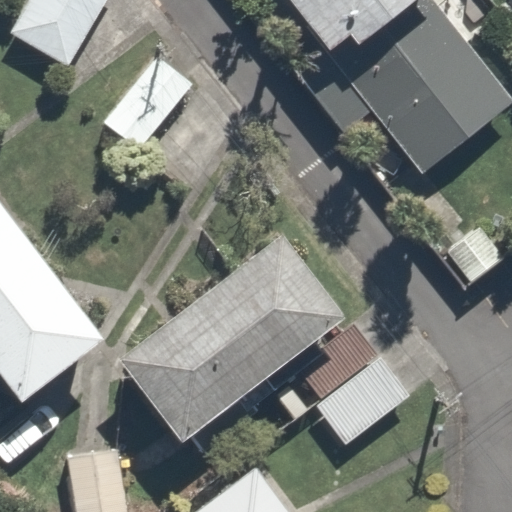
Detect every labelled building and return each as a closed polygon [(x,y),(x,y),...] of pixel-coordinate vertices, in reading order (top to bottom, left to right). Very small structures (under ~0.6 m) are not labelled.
[(93,0),(19,0),(5,31),(66,60),(93,0)] [(276,0),(302,32),(275,53),(333,127),(361,106),(413,172),(511,92),(511,90),(440,0),(276,0)] [(228,111),(152,50),(96,119),(172,180),(228,111)] [(511,245),(483,208),(436,244),(464,281),(511,245)] [(0,396),(87,335),(0,212),(0,396)] [(312,341),(301,326),(316,316),(259,236),(98,351),(162,441),(183,426),(200,451),(262,406),(254,395),(291,368),(311,396),(378,348),(352,312),(312,341)] [(409,392),(378,348),(311,396),(343,440),(409,392)] [(124,511),(112,440),(57,449),(66,511),(124,511)] [(288,511),(245,454),(168,511),(288,511)]
